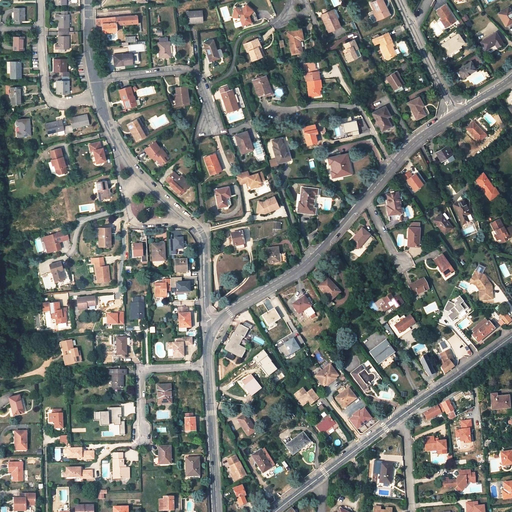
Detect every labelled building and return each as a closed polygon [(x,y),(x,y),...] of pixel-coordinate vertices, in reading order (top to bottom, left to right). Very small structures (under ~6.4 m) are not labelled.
[(377,0),(376,1),(371,3),(374,11),(378,20),(388,15),(384,7),(385,6),(382,0),(377,0)] [(233,17),(240,18),(242,25),(257,20),(255,13),(246,5),(242,10),(234,8),(233,17)] [(444,5),(436,10),(442,18),(440,20),(445,28),(454,22),(449,14),(450,13),(444,5)] [(511,13),(508,7),(498,14),(506,26),(511,21),(511,13)] [(25,21),(25,8),(14,8),(14,21),(20,21),(25,21)] [(336,19),(331,10),(323,14),(325,18),(323,19),(325,24),(327,24),(328,27),(327,27),(328,32),(340,27),(336,19)] [(202,11),(187,12),(188,23),(202,22),(202,11)] [(69,31),(69,15),(67,15),(61,15),(55,15),(55,19),(58,20),(58,32),(69,31)] [(117,31),(116,25),(137,23),(137,21),(137,16),(95,19),(96,26),(96,33),(102,32),(102,33),(117,31)] [(301,29),(287,32),(292,54),(302,52),(299,40),(303,39),(301,29)] [(65,49),(69,49),(69,31),(58,32),(58,44),(56,44),(55,49),(58,49),(65,49)] [(496,32),(481,42),(486,50),(495,44),(497,48),(503,44),(496,32)] [(388,33),(378,37),(381,45),(380,45),(385,55),(388,53),(390,57),(395,55),(391,46),(390,44),(392,43),(388,33)] [(448,54),(464,43),(458,34),(450,39),(451,40),(450,41),(449,40),(441,45),(448,54)] [(24,43),(24,37),(13,37),(13,50),(24,50),(24,45),(22,45),(22,43),(24,43)] [(244,44),(248,52),(249,51),(253,60),(261,57),(258,49),(261,48),(257,39),(244,44)] [(213,40),(203,43),(209,61),(219,58),(216,49),(213,40)] [(346,53),(344,54),(348,61),(356,57),(354,51),(358,49),(353,40),(344,44),(346,49),(348,53),(346,53)] [(169,42),(158,43),(159,58),(170,57),(169,42)] [(131,53),(113,55),(115,66),(133,64),(131,53)] [(66,72),(66,59),(54,59),(54,72),(62,72),(62,76),(69,76),(69,74),(69,72),(66,72)] [(21,68),(21,62),(10,62),(11,73),(11,78),(21,78),(21,70),(20,70),(20,68),(21,68)] [(307,81),(319,80),(318,71),(315,72),(314,68),(317,68),(318,67),(317,63),(316,62),(303,64),(306,81),(307,81)] [(471,62),(458,70),(462,78),(476,70),(471,62)] [(397,71),(387,77),(394,89),(401,85),(396,77),(398,75),(399,75),(397,71)] [(56,94),(69,94),(69,76),(62,76),(62,80),(57,81),(56,94)] [(266,76),(253,81),(256,89),(257,88),(260,95),(264,94),(265,97),(273,94),(269,80),(267,81),(266,76)] [(319,80),(307,81),(308,97),(319,96),(319,90),(318,88),(319,88),(321,87),(320,80),(319,80)] [(177,97),(175,97),(176,106),(189,104),(186,86),(176,88),(177,97)] [(119,90),(122,100),(123,100),(124,99),(127,108),(136,105),(135,100),(134,96),(133,97),(130,87),(119,90)] [(228,87),(220,89),(227,113),(238,109),(232,90),(229,91),(228,87)] [(21,94),(21,88),(11,88),(11,104),(21,104),(21,96),(20,96),(20,94),(21,94)] [(419,97),(408,102),(417,119),(425,115),(421,107),(423,106),(419,97)] [(385,106),(372,113),(381,131),(391,126),(388,120),(387,120),(386,118),(386,117),(390,116),(385,106)] [(73,128),(89,124),(87,114),(81,115),(81,117),(79,118),(78,116),(70,118),(72,125),(68,126),(69,133),(73,132),(73,128)] [(31,135),(30,119),(16,120),(17,124),(19,124),(20,132),(17,132),(17,136),(31,135)] [(138,119),(127,125),(136,141),(145,136),(140,127),(142,126),(138,119)] [(63,127),(61,120),(45,124),(47,134),(55,132),(63,130),(65,134),(69,133),(68,126),(63,127)] [(357,120),(343,122),(344,132),(352,131),(352,135),(359,134),(357,120)] [(472,122),(466,128),(479,141),(486,134),(477,125),(476,126),(472,122)] [(315,126),(303,128),(308,145),(310,144),(315,143),(317,142),(314,134),(317,133),(315,126)] [(247,131),(234,135),(239,151),(250,147),(247,138),(249,137),(247,131)] [(250,147),(239,151),(240,154),(253,150),(249,137),(247,138),(250,147)] [(285,152),(283,144),(282,144),(280,138),(272,141),(274,147),(273,147),(277,163),(287,160),(285,152)] [(100,142),(89,145),(91,152),(94,151),(96,164),(106,161),(103,149),(101,149),(100,142)] [(155,142),(145,150),(151,157),(153,155),(156,159),(161,165),(166,161),(165,160),(163,157),(165,155),(166,155),(161,147),(160,148),(155,142)] [(452,154),(453,154),(447,145),(435,153),(438,158),(439,157),(437,153),(447,146),(452,154)] [(447,146),(437,153),(439,157),(441,161),(452,154),(447,146)] [(60,147),(50,150),(53,159),(51,160),(52,165),(54,165),(56,172),(59,174),(66,172),(65,166),(67,166),(66,161),(64,162),(60,147)] [(215,154),(204,158),(210,174),(219,171),(217,164),(218,163),(215,154)] [(347,154),(328,158),(329,164),(331,164),(332,171),(331,172),(332,178),(348,174),(345,163),(349,163),(347,154)] [(247,171),(236,175),(239,185),(246,182),(247,184),(249,183),(250,185),(251,189),(256,187),(255,184),(260,182),(264,181),(261,172),(249,176),(247,171)] [(174,187),(173,189),(177,193),(181,189),(182,190),(187,185),(183,182),(185,180),(181,176),(179,177),(173,172),(166,180),(172,186),(174,187)] [(407,180),(414,191),(416,189),(422,185),(415,174),(412,176),(409,172),(403,176),(406,181),(407,180)] [(493,188),(486,178),(485,179),(482,174),(475,178),(490,200),(499,194),(494,188),(493,188)] [(177,193),(180,195),(190,184),(185,180),(183,182),(187,185),(182,190),(181,189),(177,193)] [(96,183),(99,199),(108,198),(107,189),(106,181),(96,183)] [(228,187),(215,190),(218,208),(227,206),(225,197),(230,196),(228,187)] [(312,209),(314,195),(317,196),(317,190),(303,188),(302,203),(300,203),(299,202),(298,213),(314,215),(315,209),(312,209)] [(387,206),(389,215),(401,213),(398,193),(387,195),(388,206),(387,206)] [(262,202),(258,202),(257,210),(261,210),(261,213),(264,214),(268,212),(268,211),(269,211),(270,211),(278,207),(274,197),(265,200),(265,201),(262,202)] [(464,200),(454,205),(462,224),(468,221),(466,215),(469,213),(464,200)] [(448,218),(444,213),(440,216),(444,221),(446,220),(448,218)] [(440,216),(434,221),(444,234),(452,228),(446,220),(444,221),(440,216)] [(496,230),(498,234),(495,236),(497,240),(500,239),(502,240),(503,242),(507,240),(506,237),(508,237),(511,235),(511,228),(511,226),(505,229),(499,219),(491,223),(495,231),(496,230)] [(110,228),(94,228),(94,237),(99,237),(99,245),(110,245),(110,228)] [(362,228),(350,242),(358,249),(370,235),(362,228)] [(410,240),(409,246),(418,247),(419,245),(419,240),(419,228),(416,228),(409,228),(408,240),(410,240)] [(47,236),(51,251),(62,248),(60,242),(59,240),(69,237),(67,230),(47,236)] [(241,232),(231,234),(233,246),(243,244),(242,239),(242,235),(241,232)] [(183,249),(183,236),(173,237),(173,239),(168,239),(169,254),(175,254),(175,249),(183,249)] [(141,262),(147,262),(146,241),(142,241),(141,244),(133,244),(133,247),(132,247),(132,250),(133,250),(133,256),(141,256),(141,262)] [(152,247),(152,261),(164,260),(164,246),(152,247)] [(277,248),(267,249),(269,264),(279,262),(279,256),(277,248)] [(442,254),(434,260),(439,268),(440,268),(441,268),(443,271),(442,272),(445,277),(453,271),(442,254)] [(175,260),(175,272),(186,271),(186,260),(175,260)] [(63,269),(61,263),(61,261),(50,264),(52,272),(53,272),(56,282),(65,280),(63,273),(62,272),(61,270),(63,269)] [(101,274),(102,281),(110,280),(108,265),(104,266),(104,262),(97,263),(97,267),(98,267),(99,274),(101,274)] [(477,264),(475,271),(481,274),(484,267),(477,264)] [(475,271),(471,280),(477,283),(482,289),(483,299),(493,298),(492,285),(485,276),(484,277),(481,276),(482,274),(481,274),(475,271)] [(170,277),(170,280),(171,288),(175,288),(175,292),(190,292),(189,280),(181,280),(181,277),(170,277)] [(326,279),(318,286),(330,301),(340,292),(333,284),(331,285),(326,279)] [(423,279),(408,286),(413,297),(428,289),(423,279)] [(155,284),(155,294),(161,293),(161,294),(166,294),(166,291),(171,291),(171,288),(170,280),(166,280),(166,284),(163,284),(155,284)] [(471,280),(470,283),(475,285),(479,290),(480,300),(483,299),(482,289),(477,283),(471,280)] [(395,309),(403,302),(397,295),(392,298),(389,294),(382,300),(384,303),(384,305),(381,307),(384,311),(392,305),(395,309)] [(298,301),(292,305),(298,314),(304,311),(308,317),(310,316),(312,319),(315,316),(313,314),(314,313),(310,306),(304,296),(297,300),(298,301)] [(77,299),(78,309),(86,308),(86,306),(95,305),(94,297),(77,299)] [(133,303),(133,319),(144,318),(144,297),(136,297),(136,300),(134,301),(134,303),(133,303)] [(464,311),(468,308),(459,297),(455,300),(456,302),(453,304),(448,302),(444,310),(448,312),(449,311),(450,311),(451,313),(448,316),(452,321),(460,315),(459,313),(463,310),(464,311)] [(53,314),(53,318),(56,318),(57,323),(67,322),(66,311),(63,311),(63,309),(60,309),(59,302),(50,303),(42,303),(43,311),(51,310),(52,314),(53,314)] [(178,307),(179,328),(190,327),(189,313),(185,314),(185,306),(178,307)] [(274,308),(262,316),(268,326),(274,322),(280,319),(274,308)] [(498,317),(505,326),(511,321),(503,312),(498,317)] [(392,325),(400,319),(397,315),(389,321),(392,325)] [(395,327),(399,333),(408,327),(414,323),(409,316),(405,319),(395,327)] [(392,325),(391,326),(397,335),(399,333),(395,327),(405,319),(403,317),(400,319),(392,325)] [(472,336),(478,342),(494,329),(488,322),(487,322),(485,319),(478,326),(480,328),(474,333),(472,336)] [(233,332),(224,349),(241,358),(245,351),(236,347),(242,337),(243,338),(244,339),(249,330),(240,325),(236,334),(233,332)] [(397,335),(399,337),(410,329),(408,327),(399,333),(397,335)] [(304,342),(300,335),(294,339),(293,338),(283,343),(283,345),(278,348),(281,353),(282,352),(285,357),(300,349),(297,346),(304,342)] [(173,349),(173,357),(184,357),(183,345),(192,345),(191,337),(182,338),(183,343),(167,344),(168,349),(173,349)] [(245,351),(246,349),(239,345),(243,338),(242,337),(236,347),(245,351)] [(117,338),(117,355),(126,354),(126,345),(126,338),(117,338)] [(67,355),(68,364),(76,363),(75,357),(80,356),(79,351),(77,352),(74,352),(73,349),(71,340),(62,342),(63,347),(62,347),(63,352),(69,351),(70,355),(67,355)] [(370,353),(370,354),(378,364),(393,352),(385,342),(370,353)] [(263,350),(253,357),(268,377),(277,369),(272,361),(268,355),(263,350)] [(436,358),(444,375),(451,370),(450,369),(453,367),(450,363),(454,360),(450,353),(446,354),(445,352),(441,355),(443,359),(440,360),(438,357),(436,358)] [(330,365),(315,376),(323,387),(326,385),(327,384),(328,385),(335,380),(334,379),(335,378),(338,376),(330,365)] [(361,366),(350,374),(364,391),(368,388),(366,386),(367,385),(366,384),(368,383),(369,384),(370,384),(373,381),(375,380),(375,377),(375,376),(374,375),(372,374),(370,374),(368,375),(361,366)] [(126,369),(109,369),(109,375),(112,375),(112,387),(121,387),(123,387),(123,375),(126,375),(126,369)] [(247,378),(242,382),(245,386),(246,387),(247,386),(248,388),(246,389),(249,393),(250,393),(252,396),(260,389),(251,377),(248,379),(247,378)] [(171,385),(157,386),(158,395),(160,395),(161,404),(171,403),(171,385)] [(308,400),(309,402),(311,404),(318,399),(311,390),(306,393),(303,389),(298,392),(299,394),(296,396),(302,404),(308,400)] [(335,398),(343,408),(356,399),(348,389),(335,398)] [(473,392),(467,389),(462,392),(464,397),(469,396),(470,399),(473,398),(473,392)] [(9,397),(14,414),(24,412),(19,394),(9,397)] [(492,409),(509,408),(508,396),(496,397),(496,395),(491,395),(492,409)] [(444,411),(449,420),(456,416),(448,401),(441,404),(444,411)] [(424,413),(427,420),(444,411),(441,404),(424,413)] [(324,410),(321,406),(315,410),(318,414),(324,410)] [(364,407),(347,419),(356,431),(372,419),(364,407)] [(108,408),(108,424),(119,423),(118,408),(108,408)] [(62,413),(49,414),(49,422),(54,422),(55,428),(63,428),(62,413)] [(245,414),(237,420),(248,436),(256,431),(245,414)] [(185,419),(186,431),(195,431),(194,418),(185,419)] [(322,423),(317,427),(322,434),(325,438),(329,435),(327,432),(333,428),(334,430),(338,426),(335,421),(333,422),(330,418),(324,422),(322,423)] [(465,444),(471,443),(469,427),(472,427),(471,419),(460,421),(461,429),(454,430),(455,438),(459,437),(460,441),(464,441),(465,444)] [(26,432),(15,432),(15,441),(17,441),(18,443),(16,443),(16,449),(27,449),(26,432)] [(303,433),(286,446),(292,454),(302,446),(303,447),(310,442),(303,433)] [(424,437),(425,443),(426,443),(427,448),(432,447),(432,451),(438,450),(440,450),(440,454),(447,454),(445,440),(439,441),(435,441),(434,438),(434,436),(424,437)] [(170,446),(158,447),(159,455),(161,455),(161,463),(171,463),(170,446)] [(67,458),(81,458),(81,459),(94,459),(94,451),(83,451),(81,451),(81,448),(67,449),(67,453),(67,458)] [(261,451),(252,456),(263,473),(272,467),(261,451)] [(501,453),(503,465),(505,465),(505,468),(510,467),(510,464),(511,463),(511,459),(511,451),(501,453)] [(113,460),(113,478),(126,478),(126,468),(124,468),(124,465),(123,460),(122,460),(122,453),(113,453),(113,460)] [(236,456),(226,461),(230,467),(229,468),(232,473),(233,475),(231,476),(234,481),(246,475),(240,462),(239,463),(236,456)] [(186,459),(186,476),(197,476),(196,463),(199,463),(198,458),(186,459)] [(22,463),(8,463),(8,472),(11,472),(13,472),(13,482),(22,481),(22,463)] [(382,464),(380,482),(390,483),(392,465),(382,464)] [(80,468),(66,468),(66,472),(66,477),(80,477),(80,478),(92,478),(92,470),(82,471),(80,471),(80,468)] [(459,477),(456,479),(449,480),(448,478),(441,478),(442,488),(453,487),(456,488),(458,486),(462,490),(466,486),(464,485),(466,482),(471,482),(473,483),(475,483),(474,473),(470,473),(470,470),(459,471),(459,477)] [(511,497),(511,481),(503,483),(504,490),(502,491),(503,499),(511,497)] [(242,486),(233,489),(240,506),(246,503),(244,496),(245,496),(242,486)] [(14,499),(14,511),(26,510),(25,505),(35,505),(35,494),(25,494),(25,498),(14,499)] [(159,500),(159,510),(173,510),(173,497),(163,497),(163,500),(159,500)] [(466,503),(467,511),(484,511),(484,505),(477,506),(477,502),(466,503)]
